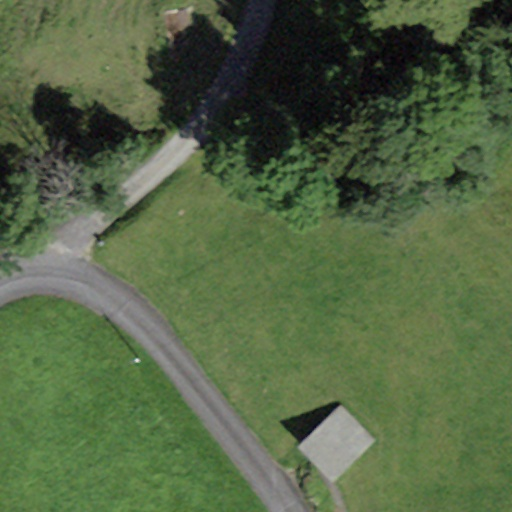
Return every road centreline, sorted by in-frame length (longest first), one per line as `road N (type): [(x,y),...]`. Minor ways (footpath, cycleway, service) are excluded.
road 1 (track): [(44,272),(53,252),(172,162),(238,79),(266,0)]
road 2 (track): [(44,272),(136,307),(285,511)]
